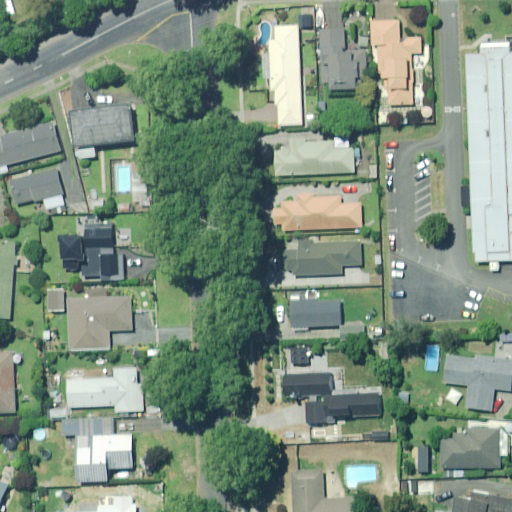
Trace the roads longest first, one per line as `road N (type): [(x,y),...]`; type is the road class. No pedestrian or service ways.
road 1 (residential): [(188,0),(214,511)]
road 2 (tertiary): [(0,85),(172,0)]
